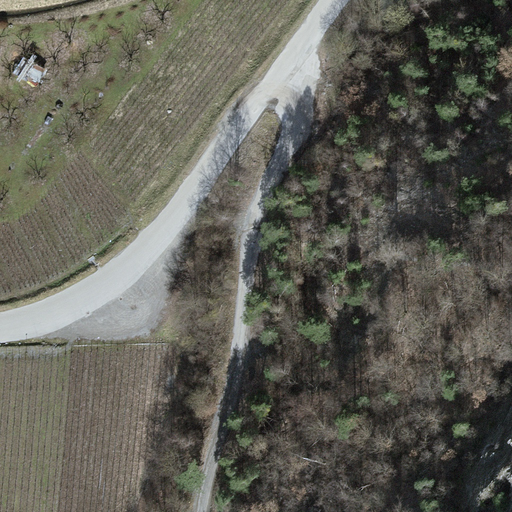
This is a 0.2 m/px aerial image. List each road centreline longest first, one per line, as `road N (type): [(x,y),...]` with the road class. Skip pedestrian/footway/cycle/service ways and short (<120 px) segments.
road 1 (unclassified): [(0,328),(87,297),(147,247),(336,0)]
road 2 (track): [(289,59),(304,88),(247,232),(237,346),(201,511)]
